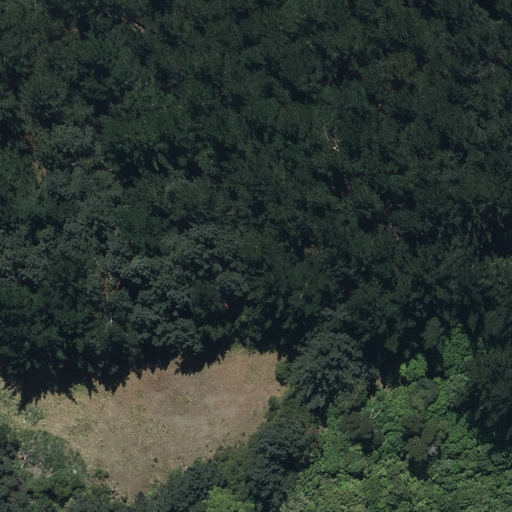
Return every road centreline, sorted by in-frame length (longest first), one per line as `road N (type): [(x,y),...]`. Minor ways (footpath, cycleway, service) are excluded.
road 1 (track): [(0,438),(122,503),(172,511)]
road 2 (track): [(259,511),(354,487),(391,511)]
